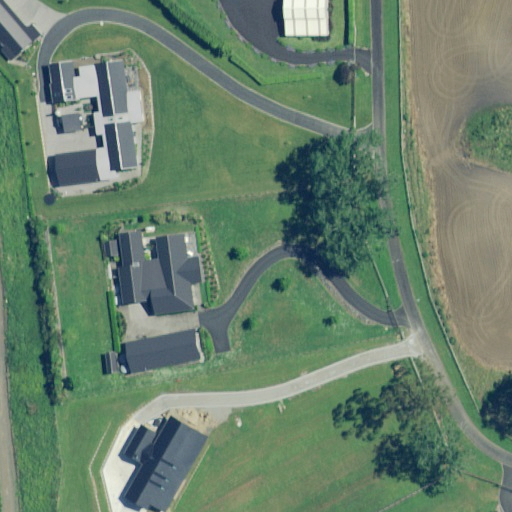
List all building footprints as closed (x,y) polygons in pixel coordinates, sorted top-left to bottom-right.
[(329,35),(329,0),(286,0),(286,35),(329,35)] [(146,261),(143,232),(121,234),(124,265),(120,265),(124,304),(155,301),(156,314),(197,310),(194,284),(204,283),(202,257),(190,259),(188,235),(159,238),(161,259),(146,261)] [(118,241),(104,242),(105,256),(119,255),(118,241)] [(206,360),(200,329),(127,343),(133,374),(206,360)] [(377,392),(370,382),(338,406),(344,415),(377,392)]
